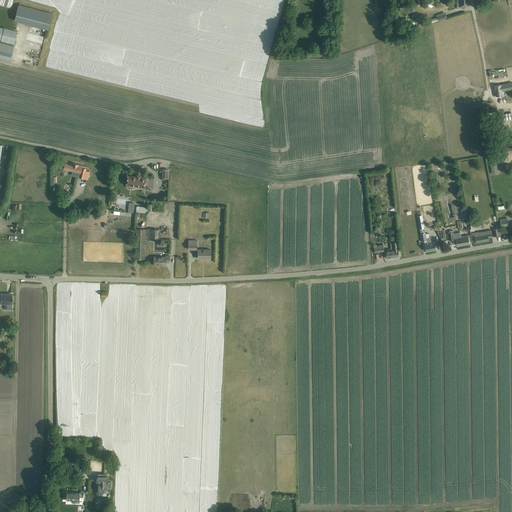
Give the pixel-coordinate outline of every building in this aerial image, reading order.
[(15,21),(48,29),(53,13),(19,5),(15,21)] [(439,21),(446,18),(445,14),(430,20),(431,23),(434,22),(435,23),(439,22),(439,21)] [(0,40),(14,44),(17,31),(4,28),(0,27),(0,40)] [(0,40),(0,57),(10,60),(14,45),(14,44),(0,40)] [(511,82),(494,86),(496,97),(504,95),(503,91),(511,89),(511,82)] [(90,171),(86,171),(86,169),(82,167),(82,166),(79,165),(79,164),(73,163),(72,165),(65,163),(64,169),(81,173),(79,178),(88,180),(90,171)] [(128,175),(127,180),(126,185),(145,187),(146,178),(140,177),(138,177),(128,175)] [(435,242),(431,243),(430,237),(426,238),(425,233),(422,215),(418,216),(421,234),(420,234),(422,242),(425,241),(425,244),(426,251),(436,250),(435,242)] [(507,218),(499,220),(501,227),(508,226),(507,218)] [(160,232),(160,230),(145,229),(136,229),(136,259),(145,259),(145,240),(158,240),(159,232),(160,232)] [(456,241),(457,246),(470,244),(469,239),(468,235),(461,237),(460,235),(454,236),(453,234),(452,230),(449,231),(450,232),(448,233),(450,240),(454,239),(456,239),(456,241)] [(473,243),(488,240),(488,238),(492,237),(491,231),(485,232),(484,231),(484,232),(479,233),(479,232),(478,232),(475,233),(475,236),(472,236),(473,243)] [(387,251),(386,251),(387,258),(399,257),(398,248),(399,247),(398,242),(399,242),(398,235),(393,236),(393,242),(390,243),(391,249),(387,249),(387,251)] [(197,250),(197,240),(189,240),(188,250),(197,250)] [(198,249),(198,258),(211,259),(211,250),(198,249)] [(154,265),(166,265),(166,262),(169,262),(169,256),(166,256),(166,257),(154,257),(154,265)] [(12,306),(12,294),(0,294),(0,303),(7,303),(7,306),(12,306)] [(112,482),(107,482),(107,475),(97,475),(97,482),(100,482),(100,485),(99,485),(99,492),(107,492),(107,488),(111,489),(112,482)] [(83,497),(84,492),(82,491),(80,492),(80,493),(67,492),(67,491),(63,491),(62,498),(72,499),(72,501),(79,502),(80,497),(83,497)]
